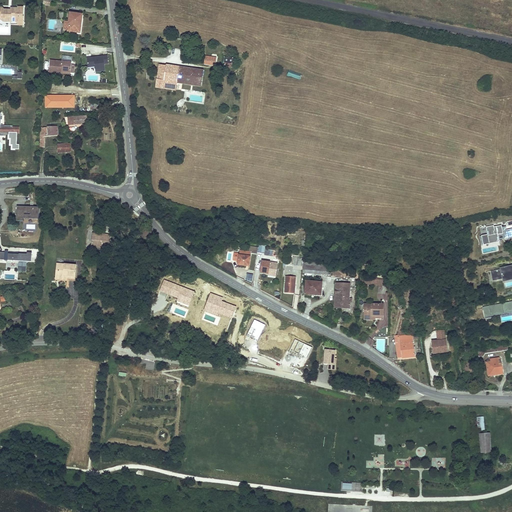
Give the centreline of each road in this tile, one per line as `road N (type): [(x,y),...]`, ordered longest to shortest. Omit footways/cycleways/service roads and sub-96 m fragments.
road 1 (secondary): [(420,389),(188,257),(148,219)]
road 2 (unclassified): [(420,389),(411,397),(374,396),(119,347)]
road 3 (residential): [(301,0),(511,42)]
road 4 (secondary): [(132,167),(110,0)]
